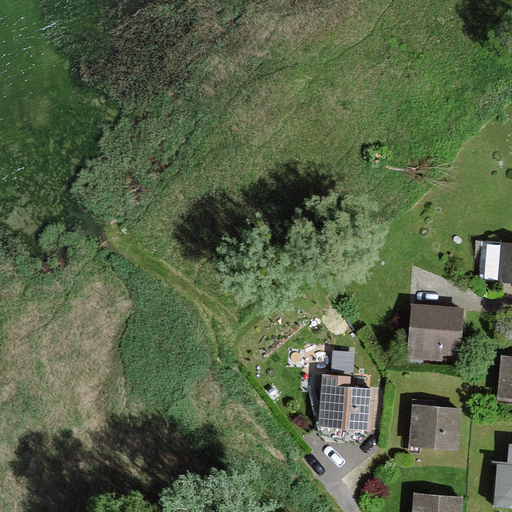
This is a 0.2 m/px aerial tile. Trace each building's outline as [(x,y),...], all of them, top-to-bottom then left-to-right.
[(511,246),(489,245),(486,278),(511,280),(511,246)] [(460,311),(415,308),(412,355),(457,358),(460,311)] [(511,361),(503,360),(500,394),(511,395),(511,361)] [(349,379),(325,377),(321,425),(368,428),(370,394),(347,392),(349,379)] [(457,412),(415,408),(412,444),(454,448),(457,412)] [(509,467),(499,466),(496,505),(511,506),(511,445),(511,446),(509,467)] [(459,511),(460,501),(417,497),(415,511),(459,511)]
